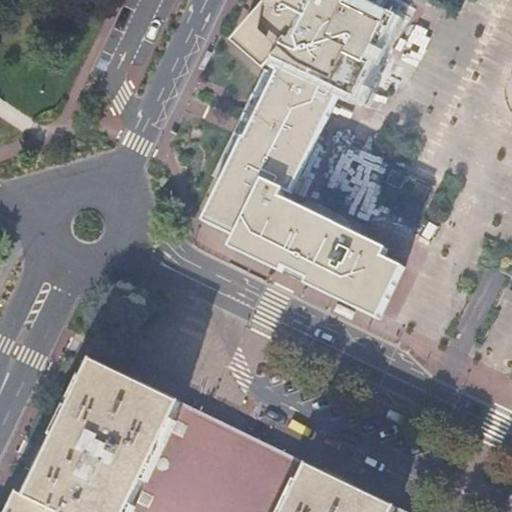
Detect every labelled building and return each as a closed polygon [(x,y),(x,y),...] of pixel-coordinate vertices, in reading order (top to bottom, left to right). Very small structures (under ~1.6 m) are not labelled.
[(268,0),(268,5),(266,5),(238,37),(269,67),(271,65),(281,74),(249,140),(242,137),(202,218),(224,229),(236,235),(234,239),(343,293),(341,298),(380,317),(381,315),(376,313),(401,264),(381,253),(384,244),(282,194),(285,188),(289,189),(340,91),(350,95),(374,47),(379,48),(394,14),(367,0),(268,0)] [(388,80),(405,48),(386,38),(369,69),(388,80)] [(511,72),(507,78),(503,89),(503,98),(505,108),(511,116),(511,72)] [(337,302),(333,309),(352,319),(355,311),(337,302)] [(122,511),(177,400),(122,373),(79,352),(74,363),(32,448),(21,471),(7,500),(5,504),(10,506),(8,511),(3,508),(1,511),(122,511)] [(406,511),(347,483),(317,468),(197,409),(147,511),(406,511)] [(388,409),(383,422),(401,429),(406,416),(388,409)]
